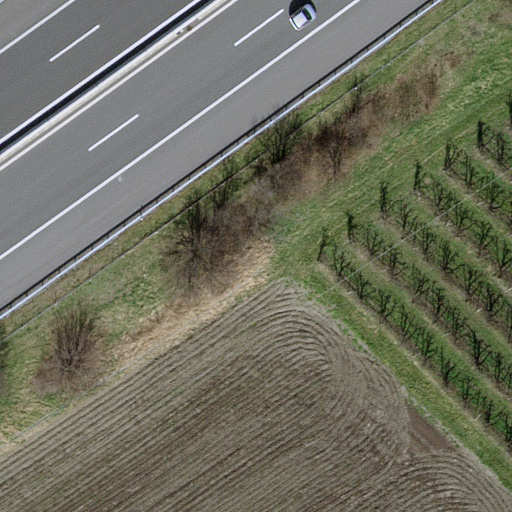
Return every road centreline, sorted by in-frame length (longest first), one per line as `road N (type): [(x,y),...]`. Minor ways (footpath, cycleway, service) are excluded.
road 1 (motorway): [(0,212),(296,0)]
road 2 (motorway): [(130,0),(0,93)]
